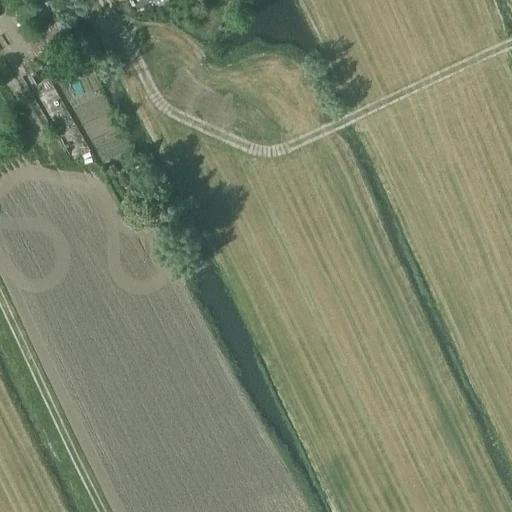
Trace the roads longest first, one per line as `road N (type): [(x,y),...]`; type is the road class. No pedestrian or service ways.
road 1 (track): [(101,0),(153,94),(176,119),(258,150),(300,143),(511,44)]
road 2 (track): [(0,296),(103,511)]
